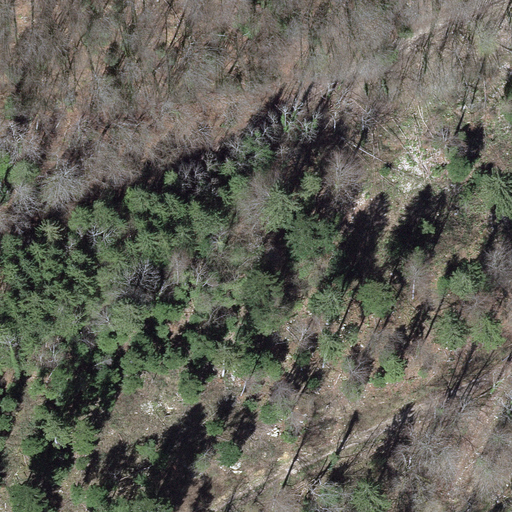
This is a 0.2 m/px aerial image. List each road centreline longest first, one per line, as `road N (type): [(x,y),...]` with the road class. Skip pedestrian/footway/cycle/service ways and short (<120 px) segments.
road 1 (track): [(0,217),(142,173),(503,0)]
road 2 (track): [(211,511),(333,435),(511,358)]
